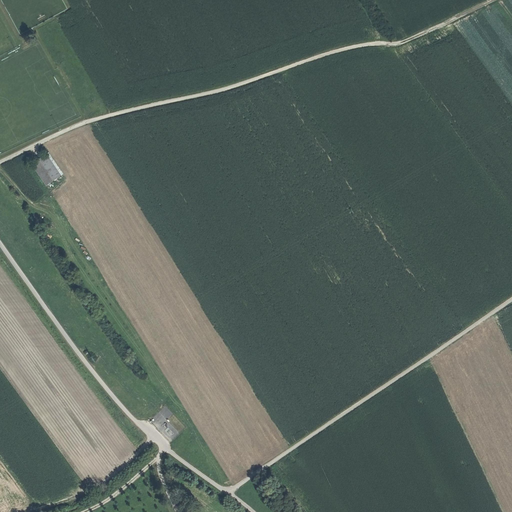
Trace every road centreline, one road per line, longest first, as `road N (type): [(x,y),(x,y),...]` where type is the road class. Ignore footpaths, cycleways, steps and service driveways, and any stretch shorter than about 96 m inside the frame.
road 1 (track): [(0,161),(75,124),(342,50),(399,42),(488,0)]
road 2 (track): [(227,491),(511,299)]
road 3 (track): [(33,511),(88,492),(153,439)]
